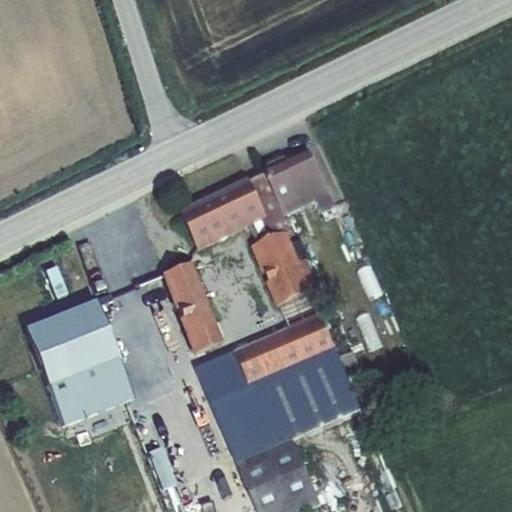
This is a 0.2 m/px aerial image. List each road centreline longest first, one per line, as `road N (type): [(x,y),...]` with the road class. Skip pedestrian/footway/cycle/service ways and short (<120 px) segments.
road 1 (tertiary): [(172,150),(501,0)]
road 2 (tertiary): [(0,235),(172,150)]
road 3 (unclassified): [(126,0),(172,150)]
